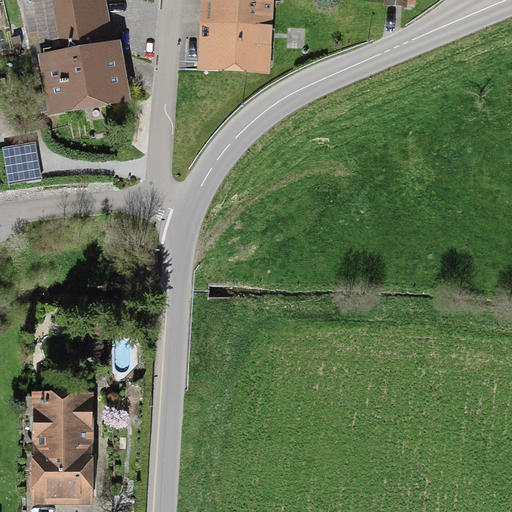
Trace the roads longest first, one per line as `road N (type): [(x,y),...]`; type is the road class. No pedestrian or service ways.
road 1 (tertiary): [(165,511),(189,214)]
road 2 (residential): [(156,202),(171,0)]
road 3 (tertiary): [(189,214),(233,139),(273,104),(327,76)]
road 4 (tertiary): [(496,0),(327,76)]
road 5 (residential): [(0,214),(156,202)]
